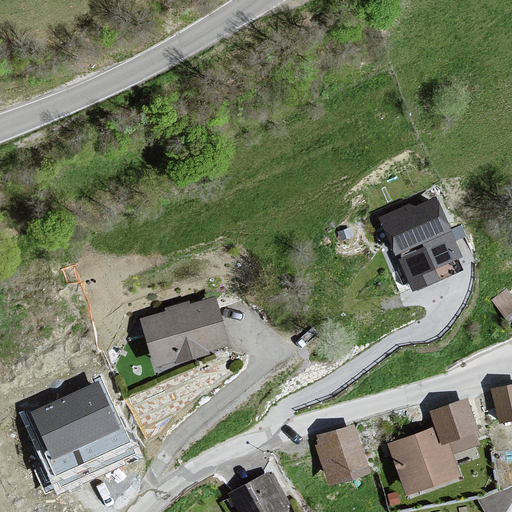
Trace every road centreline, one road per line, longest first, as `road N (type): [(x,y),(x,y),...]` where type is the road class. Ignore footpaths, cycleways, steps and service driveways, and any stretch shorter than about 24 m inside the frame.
road 1 (tertiary): [(144,511),(188,473),(250,443),(511,369)]
road 2 (tertiary): [(258,0),(139,68),(0,127)]
